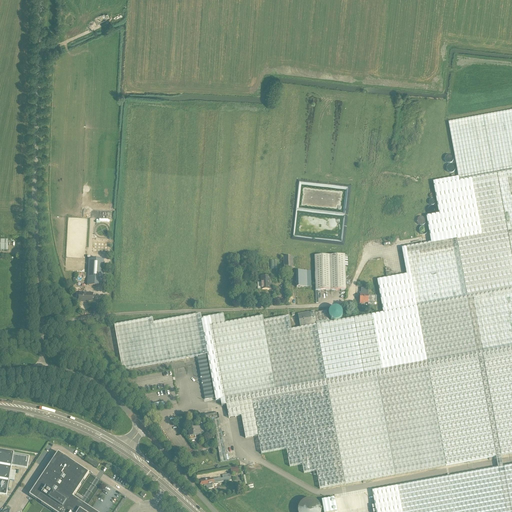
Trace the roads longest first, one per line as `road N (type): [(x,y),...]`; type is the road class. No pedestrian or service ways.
road 1 (unclassified): [(42,368),(34,184),(40,0)]
road 2 (unknown): [(193,402),(213,407),(278,468),(317,485),(511,458)]
road 3 (secondary): [(120,448),(79,426),(0,405)]
